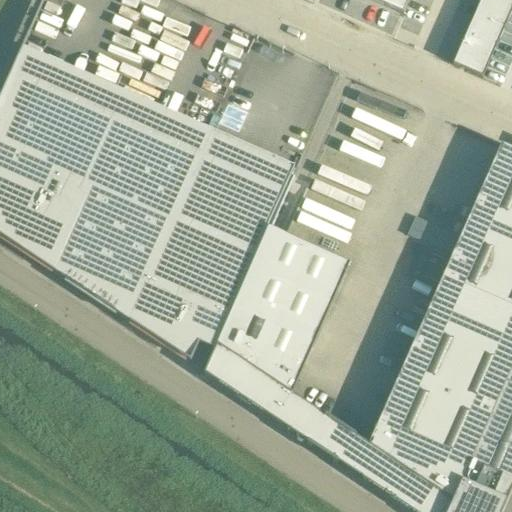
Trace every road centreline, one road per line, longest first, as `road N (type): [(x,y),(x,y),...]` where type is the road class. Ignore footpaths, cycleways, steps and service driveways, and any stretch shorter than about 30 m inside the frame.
road 1 (unclassified): [(364,511),(0,268)]
road 2 (unclassified): [(228,0),(511,124)]
